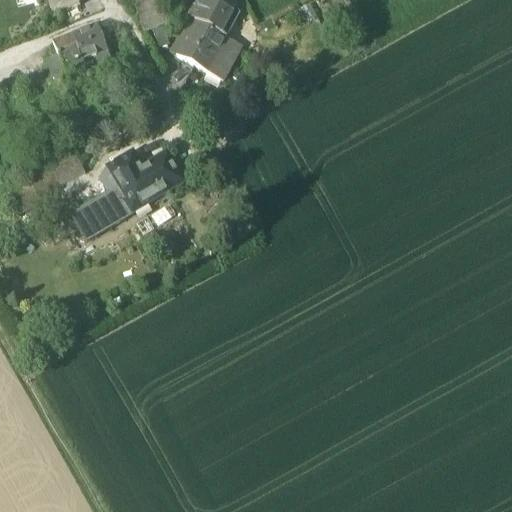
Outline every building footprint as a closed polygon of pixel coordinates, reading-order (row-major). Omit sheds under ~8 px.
[(47,0),(46,0),(52,18),(81,8),(78,0),(47,0)] [(130,0),(134,9),(135,9),(158,2),(159,2),(158,0),(130,0)] [(190,22),(196,26),(221,39),(236,10),(230,0),(200,0),(202,3),(197,12),(196,11),(190,22)] [(167,27),(158,2),(135,9),(145,36),(164,28),(167,27)] [(177,60),(207,77),(227,42),(221,39),(196,26),(177,60)] [(72,38),(72,39),(82,64),(93,61),(100,80),(116,74),(99,28),(72,38)] [(164,28),(149,36),(159,57),(174,49),(164,28)] [(91,87),(82,64),(72,39),(53,46),(60,63),(66,79),(71,94),(91,87)] [(235,46),(227,42),(207,77),(223,85),(242,50),(235,46)] [(51,67),(57,82),(65,79),(66,79),(60,63),(51,67)] [(55,104),(63,129),(77,125),(69,100),(55,104)] [(117,167),(126,184),(143,174),(133,157),(117,167)] [(46,175),(55,194),(87,178),(78,159),(46,175)] [(169,159),(143,174),(126,184),(136,201),(127,206),(133,217),(134,217),(185,186),(169,159)] [(135,218),(134,217),(133,217),(127,206),(136,201),(126,184),(117,167),(110,171),(102,184),(110,197),(72,220),(88,246),(135,218)]
